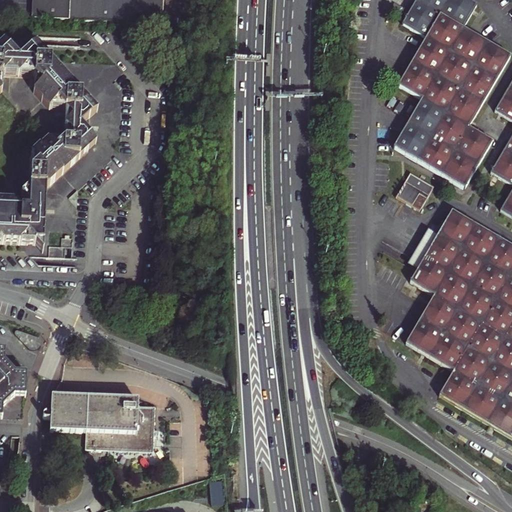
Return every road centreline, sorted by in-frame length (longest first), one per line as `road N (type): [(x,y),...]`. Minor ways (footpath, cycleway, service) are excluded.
road 1 (tertiary): [(501,511),(384,444),(66,322)]
road 2 (trunk): [(250,76),(262,328),(286,511)]
road 3 (trunk): [(250,76),(238,170),(254,511)]
road 4 (trunk): [(312,511),(287,308),(288,161)]
road 5 (trunk): [(501,511),(485,483),(334,366),(317,336),(302,261)]
road 6 (residential): [(66,322),(90,273),(100,200),(155,139),(155,99),(110,44)]
road 7 (trunk): [(347,511),(316,402),(302,261)]
road 8 (residential): [(29,511),(31,418),(66,322)]
road 9 (trunk): [(288,161),(291,0)]
